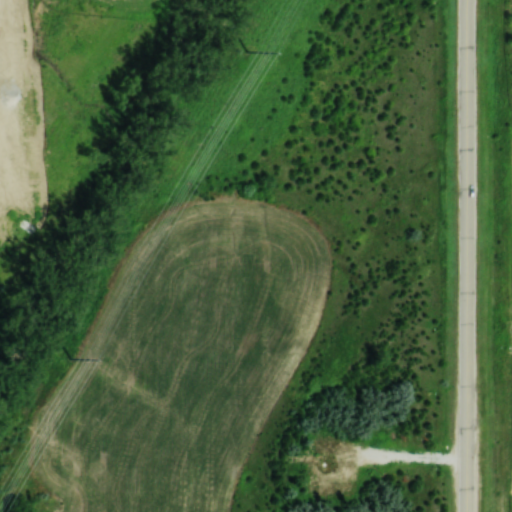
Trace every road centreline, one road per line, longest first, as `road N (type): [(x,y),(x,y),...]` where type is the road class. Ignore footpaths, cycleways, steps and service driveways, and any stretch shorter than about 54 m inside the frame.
road 1 (secondary): [(468,0),(467,511)]
road 2 (secondary): [(445,28),(441,511)]
